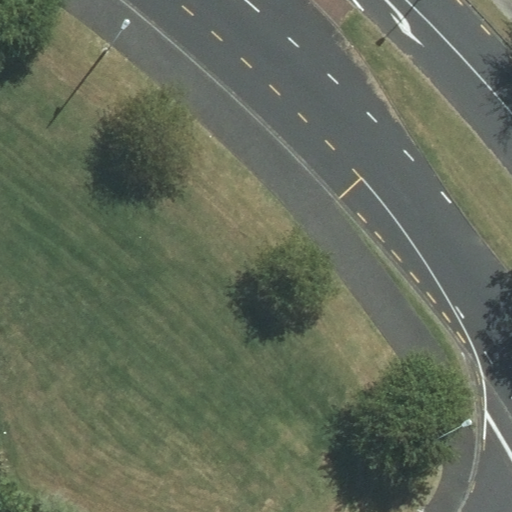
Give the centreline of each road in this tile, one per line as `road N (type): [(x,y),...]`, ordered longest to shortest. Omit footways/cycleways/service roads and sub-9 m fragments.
road 1 (secondary): [(511,335),(373,156),(199,0)]
road 2 (secondary): [(402,0),(511,112)]
